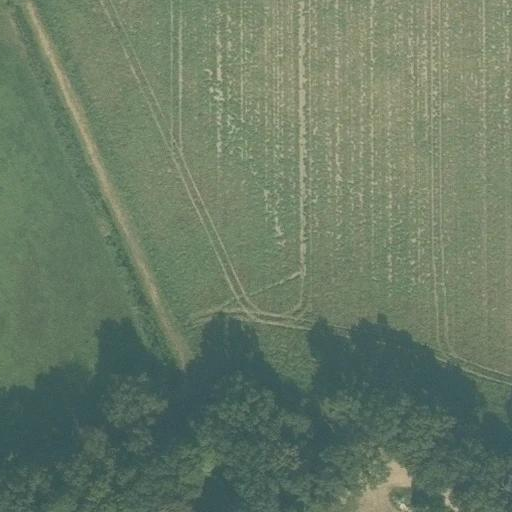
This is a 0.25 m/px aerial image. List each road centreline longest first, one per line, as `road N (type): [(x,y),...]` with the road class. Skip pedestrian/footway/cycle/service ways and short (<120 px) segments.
road 1 (track): [(192,402),(268,398),(309,410),(388,462),(333,511)]
road 2 (track): [(0,492),(192,402)]
